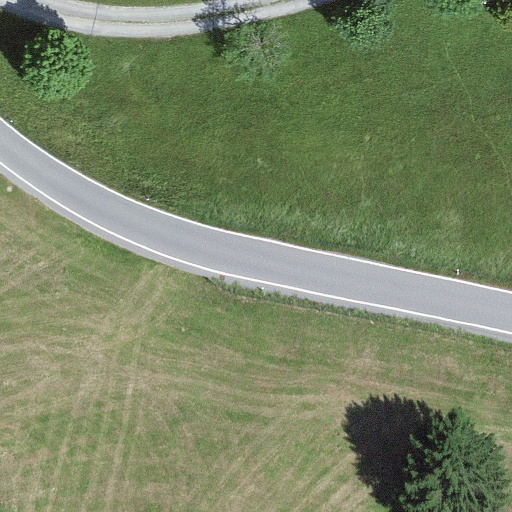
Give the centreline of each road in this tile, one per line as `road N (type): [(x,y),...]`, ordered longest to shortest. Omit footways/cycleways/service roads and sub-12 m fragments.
road 1 (tertiary): [(511,321),(200,250),(52,186),(0,142)]
road 2 (track): [(25,0),(44,10),(141,23),(263,11),(296,0)]
